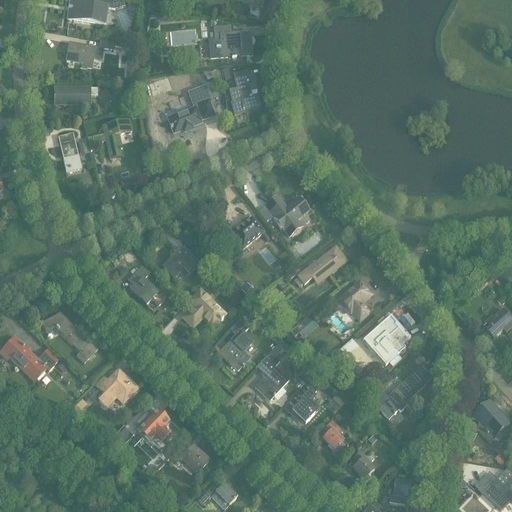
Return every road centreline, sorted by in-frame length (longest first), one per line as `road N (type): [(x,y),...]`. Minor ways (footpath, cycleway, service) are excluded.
road 1 (residential): [(306,511),(72,283),(58,256)]
road 2 (residential): [(58,256),(303,140)]
road 3 (residential): [(58,256),(19,118),(24,0)]
road 4 (residential): [(437,511),(452,415),(453,337)]
road 5 (unclassified): [(128,511),(62,450),(0,420)]
road 6 (residential): [(303,140),(287,85),(302,0)]
